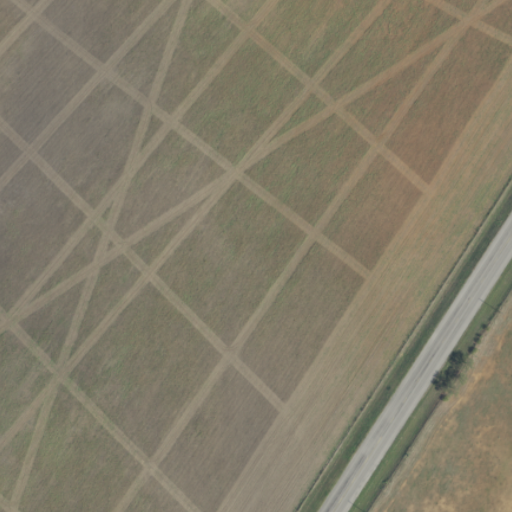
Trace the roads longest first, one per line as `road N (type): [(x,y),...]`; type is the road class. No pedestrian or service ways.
road 1 (primary): [(336,511),(511,238)]
road 2 (residential): [(172,511),(0,317)]
